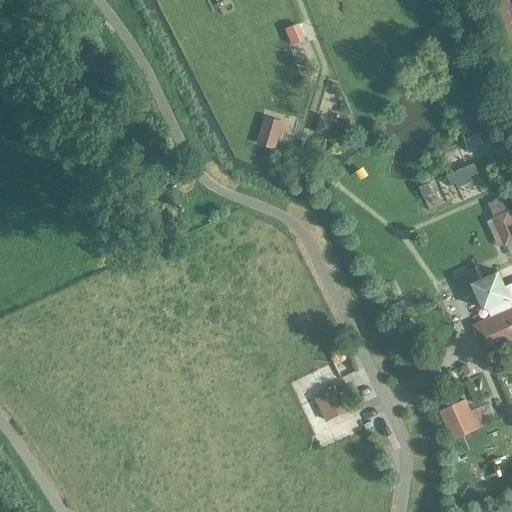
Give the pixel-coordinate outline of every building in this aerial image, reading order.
[(468,133),(490,126),(475,77),(453,84),(468,133)] [(274,147),(278,131),(282,120),(266,116),(258,143),(274,147)] [(336,121),(319,117),(314,140),(331,144),(336,121)] [(363,169),(355,174),(361,184),(369,180),(363,169)] [(511,238),(511,221),(509,214),(491,221),(501,244),(511,238)] [(511,340),(511,284),(506,287),(499,271),(472,283),(484,309),(488,307),(493,318),(481,323),(493,349),(511,340)] [(344,417),(334,395),(316,403),(326,425),(344,417)] [(451,443),(479,431),(486,429),(478,410),(471,413),(467,403),(439,414),(451,443)]
